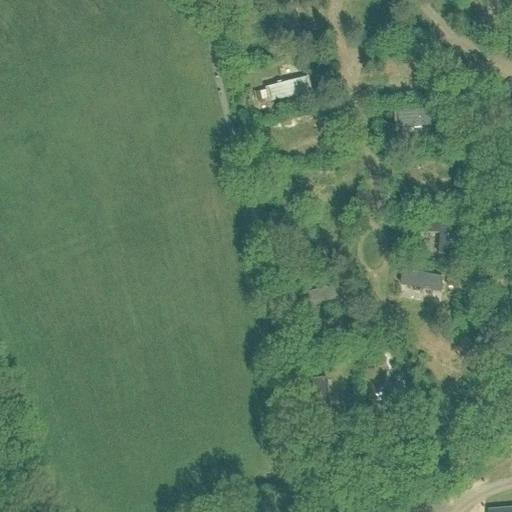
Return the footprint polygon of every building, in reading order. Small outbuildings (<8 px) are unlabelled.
[(308,79),(264,89),(268,104),(311,94),(308,79)] [(438,111),(393,113),(394,129),(439,127),(438,111)] [(280,140),(283,151),(326,140),(324,129),(280,140)] [(417,219),(416,234),(439,236),(437,255),(454,257),(457,222),(417,219)] [(402,271),(400,286),(441,294),(444,279),(402,271)] [(345,286),(298,296),(301,311),(348,302),(345,286)] [(332,424),(327,380),(311,381),(316,426),(332,424)] [(406,427),(402,389),(386,390),(389,428),(406,427)]
